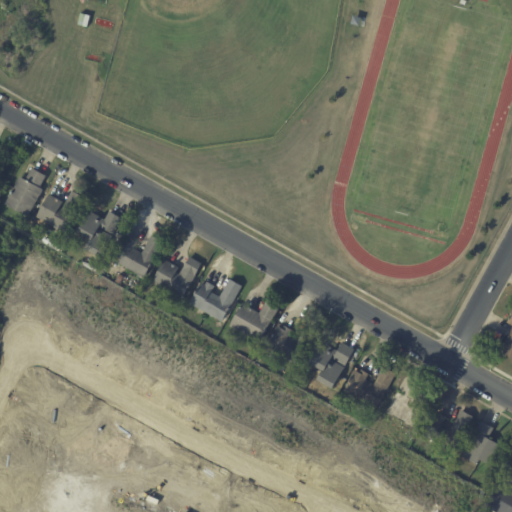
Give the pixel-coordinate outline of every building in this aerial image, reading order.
[(34,169),(47,176),(40,188),(43,189),(29,216),(6,204),(21,176),(26,179),(32,168),(34,169)] [(47,222),(38,217),(50,194),(64,201),(61,206),(64,208),(73,190),(86,197),(69,233),(47,222)] [(112,211),(124,218),(103,256),(87,248),(89,245),(75,238),(88,213),(93,216),(95,213),(106,219),(111,210),(112,211)] [(165,242),(146,277),(113,259),(125,238),(129,241),(130,238),(138,242),(135,248),(143,253),(153,235),(165,242)] [(184,299),(153,282),(166,259),(181,267),(178,272),(181,274),(191,256),(204,263),(184,299)] [(244,285),(224,321),(191,303),(203,282),(207,284),(208,281),(216,286),(211,295),(220,300),(231,279),(244,285)] [(244,303),(261,313),(268,300),(281,307),(261,343),(231,326),(244,303)] [(511,360),(496,351),(510,326),(503,322),(511,308),(511,360)] [(312,324),(321,330),(301,365),(283,355),(279,361),(271,356),(274,350),(268,346),(280,326),(284,328),(286,325),(294,330),(290,335),(299,340),(308,323),(312,324)] [(344,344),(354,349),(346,366),(332,359),(332,360),(345,367),(334,388),(319,380),(324,370),(310,363),(321,342),(338,351),(342,343),(344,344)] [(345,390),(357,370),(361,372),(363,369),(371,374),(367,379),(375,384),(386,366),(399,374),(378,409),(345,390)] [(475,417),(456,452),(424,434),(437,411),(448,417),(443,426),(451,431),(463,410),(475,417)] [(493,428),(496,429),(490,438),(499,443),(500,441),(507,444),(494,467),(483,461),(480,465),(464,456),(483,422),(493,428)] [(511,511),(498,511),(486,506),(498,483),(511,490),(511,511)]
